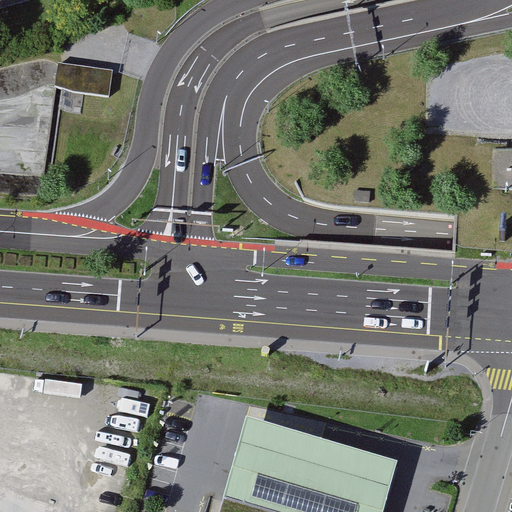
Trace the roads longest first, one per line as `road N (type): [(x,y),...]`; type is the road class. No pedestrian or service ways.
road 1 (tertiary): [(482,0),(325,36),(246,66),(212,108),(200,255)]
road 2 (tertiary): [(244,0),(206,17),(165,63),(141,162),(114,203),(72,223),(0,224)]
road 3 (primary): [(511,277),(200,255)]
road 4 (primary): [(205,295),(511,321)]
road 5 (primary): [(0,286),(205,295)]
road 6 (primary): [(166,253),(0,239)]
